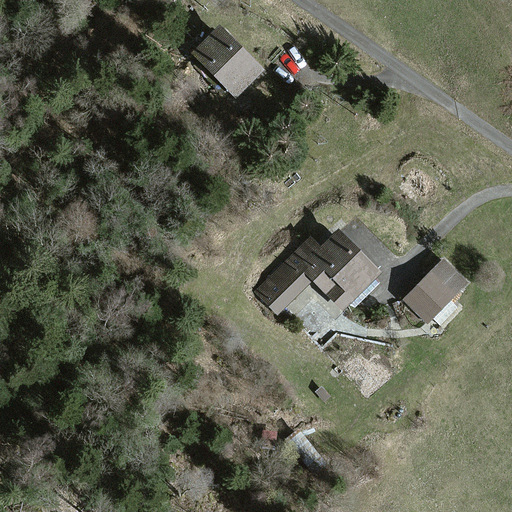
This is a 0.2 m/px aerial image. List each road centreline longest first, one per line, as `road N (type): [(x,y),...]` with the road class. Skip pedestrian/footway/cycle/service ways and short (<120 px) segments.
road 1 (track): [(302,0),(511,146)]
road 2 (track): [(378,292),(448,221),(493,193),(511,191)]
road 3 (track): [(270,78),(285,70),(384,81),(404,72)]
